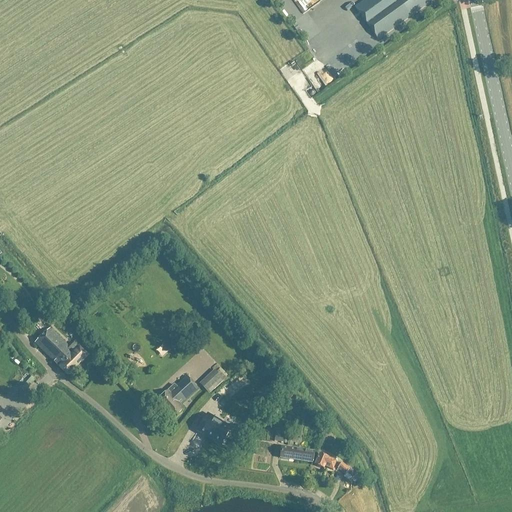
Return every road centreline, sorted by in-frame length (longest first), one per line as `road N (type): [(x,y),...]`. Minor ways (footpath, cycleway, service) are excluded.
road 1 (unclassified): [(330,511),(299,492),(206,479),(162,462),(37,355),(0,309)]
road 2 (secondary): [(511,172),(474,0)]
